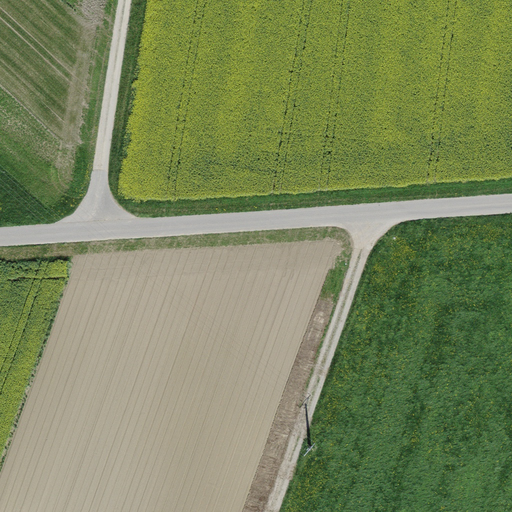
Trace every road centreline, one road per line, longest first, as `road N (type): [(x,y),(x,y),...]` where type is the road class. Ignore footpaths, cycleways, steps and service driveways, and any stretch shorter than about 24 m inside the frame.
road 1 (unclassified): [(511,204),(0,238)]
road 2 (track): [(373,214),(269,511)]
road 3 (track): [(89,233),(124,0)]
